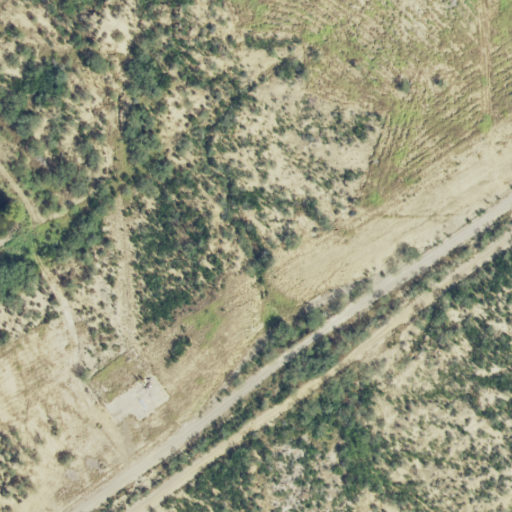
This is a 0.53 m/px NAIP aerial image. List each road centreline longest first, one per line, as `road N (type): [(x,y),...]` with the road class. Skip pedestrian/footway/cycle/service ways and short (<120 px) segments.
road 1 (residential): [(511,184),(68,511)]
road 2 (residential): [(183,511),(511,266)]
